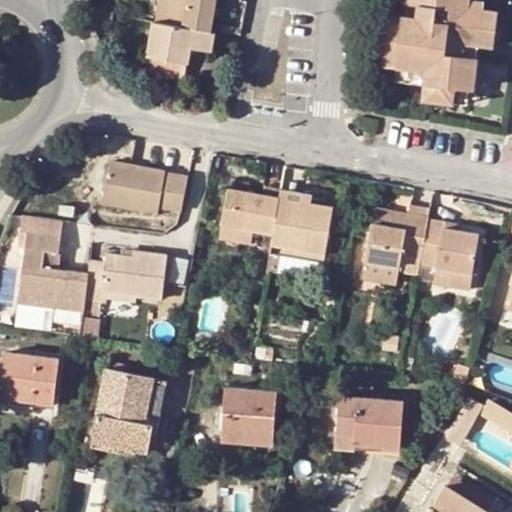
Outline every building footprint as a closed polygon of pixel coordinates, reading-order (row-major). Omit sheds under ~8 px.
[(164,0),(158,0),(154,20),(160,21),(164,0)] [(164,0),(160,21),(208,31),(213,0),(164,0)] [(404,0),(405,3),(410,3),(408,15),(403,15),(390,13),(383,66),(397,67),(410,69),(420,69),(424,76),(423,83),(422,98),(451,102),(452,92),(458,88),(469,88),(474,88),(478,56),(464,55),(465,43),(479,45),(494,46),(498,10),(484,8),(484,1),(479,0),(404,0)] [(208,31),(160,21),(154,20),(152,19),(144,53),(185,61),(188,45),(210,49),(213,32),(208,31)] [(478,56),(479,45),(465,43),(464,55),(478,56)] [(185,61),(144,53),(141,70),(181,79),(185,61)] [(409,81),(410,69),(397,67),(395,80),(409,81)] [(410,69),(409,81),(423,83),(424,76),(420,69),(410,69)] [(467,104),(469,88),(458,88),(452,92),(451,102),(467,104)] [(182,211),(189,176),(169,173),(169,172),(114,159),(105,199),(162,211),(163,207),(182,211)] [(280,197),(281,189),(265,187),(264,194),(229,188),(222,220),(254,227),(274,230),(280,197)] [(281,189),(280,197),(311,203),(313,195),(281,189)] [(333,207),(311,203),(280,197),(274,230),(272,243),(326,253),(333,207)] [(409,214),(429,218),(430,209),(411,207),(409,214)] [(409,214),(407,223),(393,221),(395,212),(375,209),(367,259),(400,265),(402,254),(422,257),(429,218),(409,214)] [(407,223),(409,214),(395,212),(393,221),(407,223)] [(25,249),(18,304),(53,309),(85,313),(86,303),(90,275),(59,271),(61,260),(59,259),(64,221),(23,216),(19,246),(25,247),(25,249)] [(421,264),(453,269),(473,272),(480,234),(460,231),(444,228),(445,220),(429,218),(422,257),(421,264)] [(254,227),(222,220),(221,229),(252,235),(254,227)] [(461,223),(445,220),(444,228),(460,231),(461,223)] [(324,264),(326,253),(272,243),(270,255),(324,264)] [(108,262),(92,261),(90,275),(86,303),(103,304),(103,299),(104,291),(132,295),(163,299),(168,254),(137,251),(136,258),(109,255),(108,262)] [(400,265),(367,259),(364,278),(397,283),(400,265)] [(470,288),(473,272),(453,269),(450,284),(470,288)] [(104,291),(103,299),(131,302),(132,295),(104,291)] [(103,304),(86,303),(85,313),(83,336),(91,337),(99,338),(103,304)] [(53,309),(18,304),(15,325),(50,330),(53,309)] [(6,351),(0,397),(54,402),(58,359),(6,351)] [(107,368),(93,441),(131,449),(133,441),(150,444),(154,424),(143,423),(152,377),(107,368)] [(143,423),(154,424),(158,425),(168,381),(152,377),(143,423)] [(241,432),(274,434),(277,390),(225,387),(221,440),(240,441),(241,432)] [(340,395),(336,443),(400,447),(404,400),(340,395)] [(468,399),(458,416),(471,424),(476,416),(481,407),(468,399)] [(481,407),(476,416),(511,437),(511,421),(483,405),(481,407)] [(471,424),(458,416),(445,438),(459,447),(471,424)] [(241,432),(240,441),(273,444),(274,434),(241,432)] [(131,449),(93,441),(91,450),(147,461),(150,444),(133,441),(131,449)] [(455,476),(448,487),(487,511),(495,502),(455,476)] [(487,511),(448,487),(445,485),(428,511),(487,511)]
